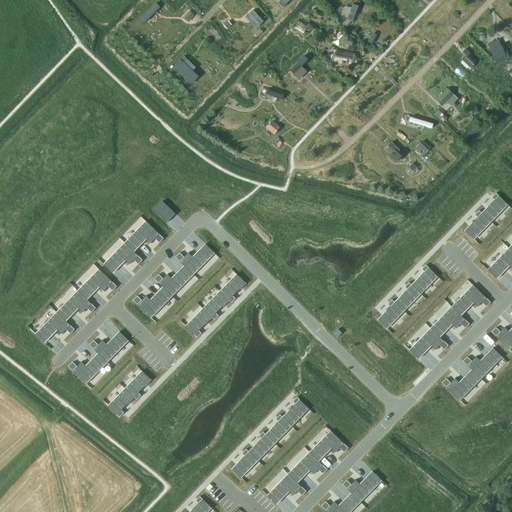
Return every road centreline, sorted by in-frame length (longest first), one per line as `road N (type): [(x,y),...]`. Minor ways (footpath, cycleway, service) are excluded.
road 1 (residential): [(398,411),(201,216)]
road 2 (residential): [(201,216),(117,132),(106,131),(0,218)]
road 3 (residential): [(201,216),(54,363)]
road 4 (residential): [(511,297),(398,411)]
road 5 (residential): [(398,411),(301,511)]
